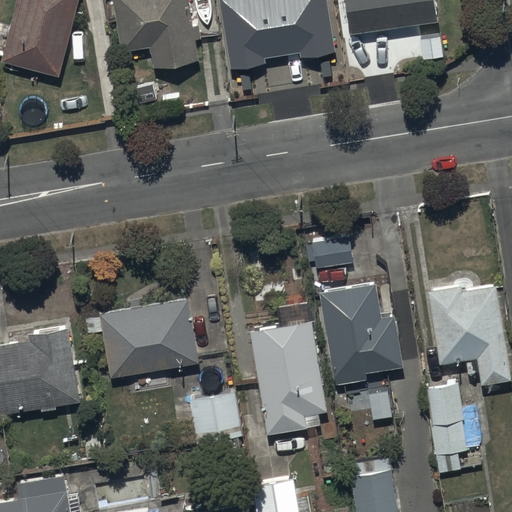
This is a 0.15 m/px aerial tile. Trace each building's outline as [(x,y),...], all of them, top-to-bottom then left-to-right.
[(73,0),(13,0),(1,52),(57,66),(73,0)] [(114,0),(121,43),(148,39),(152,59),(198,52),(195,34),(199,33),(197,17),(192,17),(189,0),(114,0)] [(325,0),(219,0),(231,70),(267,64),(266,58),(300,52),(302,57),(335,52),(325,0)] [(437,11),(435,0),(349,0),(354,24),(437,11)] [(348,227),(312,232),(316,257),(351,252),(348,227)] [(394,303),(381,306),(375,271),(319,281),(335,375),(364,369),(363,363),(403,356),(394,303)] [(479,363),(480,372),(509,369),(497,272),(430,280),(439,352),(468,349),(470,364),(479,363)] [(102,324),(111,369),(197,353),(186,289),(96,305),(97,308),(83,311),(86,327),(102,324)] [(311,309),(249,319),(265,422),(318,414),(315,399),(324,398),(311,309)] [(0,403),(39,398),(39,401),(56,399),(55,394),(77,391),(65,318),(28,324),(29,330),(0,334),(0,403)] [(457,375),(427,379),(437,463),(459,461),(457,445),(463,444),(459,414),(462,414),(457,375)] [(236,385),(190,392),(196,433),(242,426),(236,385)] [(386,450),(348,457),(356,511),(397,511),(388,450),(386,450)] [(0,511),(72,511),(65,466),(18,473),(20,488),(0,490),(0,511)] [(289,469),(250,476),(256,511),(287,511),(296,510),(289,469)]
